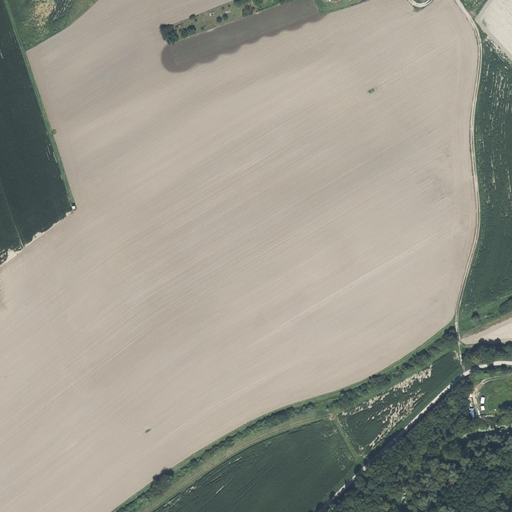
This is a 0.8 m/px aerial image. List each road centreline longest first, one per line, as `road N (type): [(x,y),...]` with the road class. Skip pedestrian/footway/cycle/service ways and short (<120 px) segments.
road 1 (track): [(470,19),(480,46),(472,117),(476,214),(457,298),(463,375)]
road 2 (track): [(5,0),(72,202),(33,254),(20,297)]
road 3 (track): [(511,363),(463,375),(364,469)]
